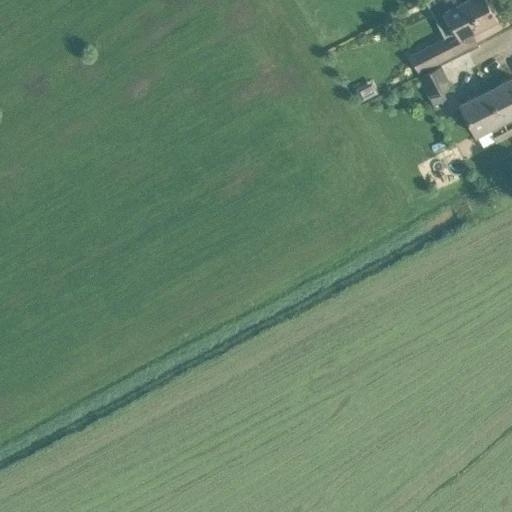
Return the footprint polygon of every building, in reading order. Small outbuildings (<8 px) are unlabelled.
[(427,0),(435,15),(446,9),(459,36),(460,37),(496,19),(492,11),(494,10),(495,7),(490,0),(427,0)] [(446,36),(411,55),(419,70),(455,52),(446,36)] [(449,103),(443,91),(452,86),(441,64),(418,76),(429,97),(430,97),(436,110),(449,103)] [(511,77),(488,90),(509,132),(511,130),(511,117),(511,116),(511,77)] [(497,138),(509,132),(488,90),(461,104),(476,134),(495,124),(498,129),(493,131),(497,138)]
